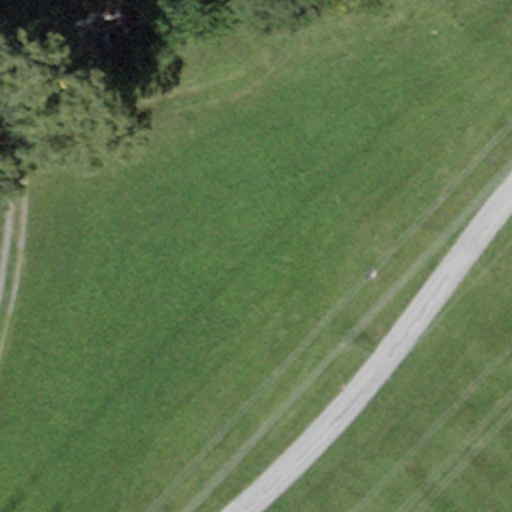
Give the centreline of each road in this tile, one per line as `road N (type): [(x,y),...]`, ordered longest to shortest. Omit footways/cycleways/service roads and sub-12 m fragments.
road 1 (unclassified): [(511,195),(315,435),(237,511)]
road 2 (track): [(0,315),(15,254),(18,64)]
